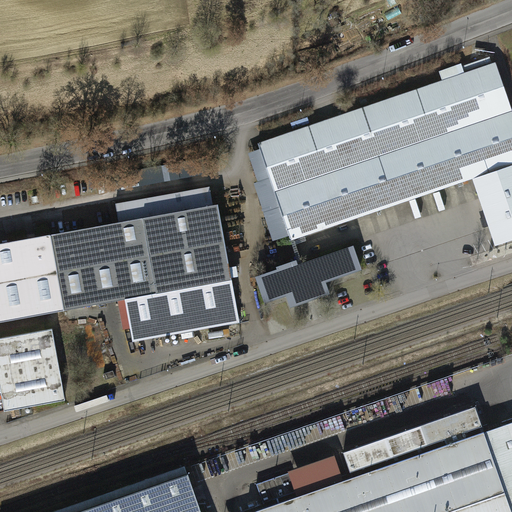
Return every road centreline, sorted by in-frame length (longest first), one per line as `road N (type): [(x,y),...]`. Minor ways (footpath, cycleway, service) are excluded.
road 1 (unclassified): [(0,440),(511,265)]
road 2 (unclassified): [(511,13),(239,119),(0,172)]
